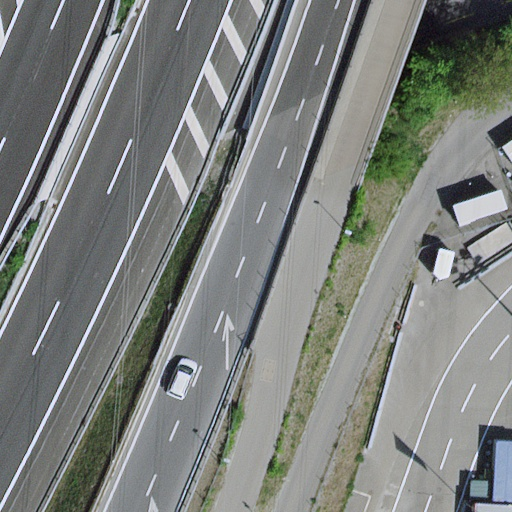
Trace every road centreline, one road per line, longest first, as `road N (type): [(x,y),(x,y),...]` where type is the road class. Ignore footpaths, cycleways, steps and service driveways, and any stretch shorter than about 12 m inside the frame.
road 1 (motorway): [(130,511),(326,0)]
road 2 (motorway): [(0,434),(82,265),(193,0)]
road 3 (residential): [(0,153),(432,0)]
road 4 (motorway): [(64,0),(0,154)]
